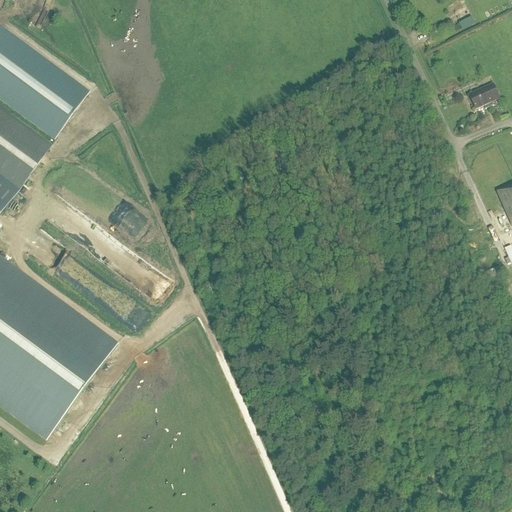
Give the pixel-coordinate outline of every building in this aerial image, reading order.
[(496,0),(477,8),(511,93),(511,36),(497,0),(496,0)] [(91,94),(0,26),(0,179),(19,194),(53,148),(52,147),(91,94)] [(493,87),(482,93),(469,99),(476,113),(485,109),(486,112),(494,109),(492,106),(500,102),(493,87)] [(0,219),(19,194),(0,179),(0,219)] [(511,189),(499,195),(511,224),(511,189)] [(43,266),(100,303),(105,296),(97,291),(101,284),(91,278),(94,273),(66,255),(59,266),(47,258),(43,266)] [(0,264),(0,410),(38,438),(46,444),(116,350),(107,344),(0,264)] [(493,271),(488,273),(491,280),(496,278),(497,277),(494,270),(493,271)] [(52,287),(49,291),(55,297),(59,292),(52,287)] [(67,422),(76,430),(84,421),(75,413),(67,422)]
